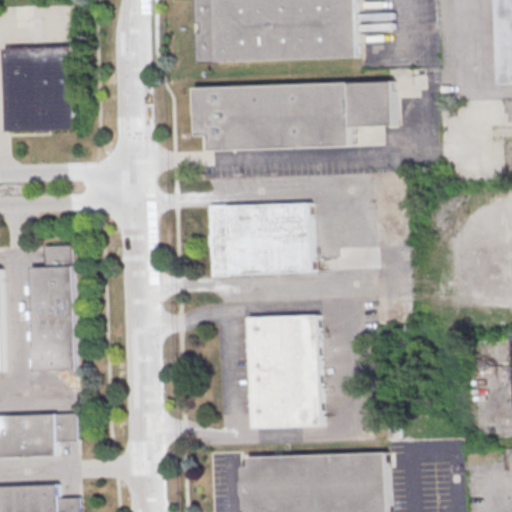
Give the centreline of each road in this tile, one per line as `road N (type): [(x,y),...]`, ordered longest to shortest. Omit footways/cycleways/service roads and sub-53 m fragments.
road 1 (tertiary): [(147,511),(134,171)]
road 2 (residential): [(0,203),(135,201)]
road 3 (residential): [(134,171),(0,173)]
road 4 (tertiary): [(134,171),(130,45)]
